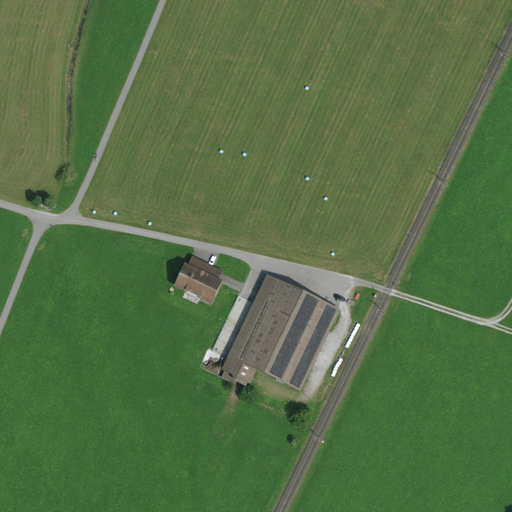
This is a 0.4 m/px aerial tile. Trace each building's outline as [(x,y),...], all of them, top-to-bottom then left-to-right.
[(217,281),(221,272),(193,259),(189,268),(217,281)] [(177,286),(210,302),(219,283),(217,281),(189,268),(186,267),(177,286)] [(268,278),(231,356),(257,369),(299,389),(336,311),(268,278)] [(247,380),(250,382),(257,369),(231,356),(224,370),(232,373),(247,380)] [(233,376),(235,380),(245,385),(247,380),(232,373),(232,375),(233,376)]
